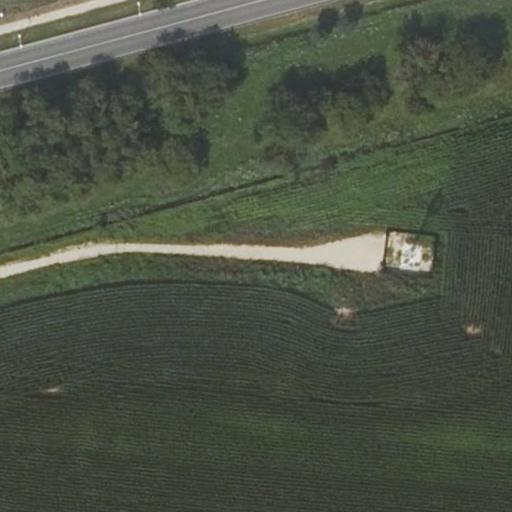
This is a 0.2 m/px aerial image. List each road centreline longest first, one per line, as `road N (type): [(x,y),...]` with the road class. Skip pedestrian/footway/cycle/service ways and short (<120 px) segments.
road 1 (track): [(0,300),(388,212)]
road 2 (unclassified): [(282,0),(0,75)]
